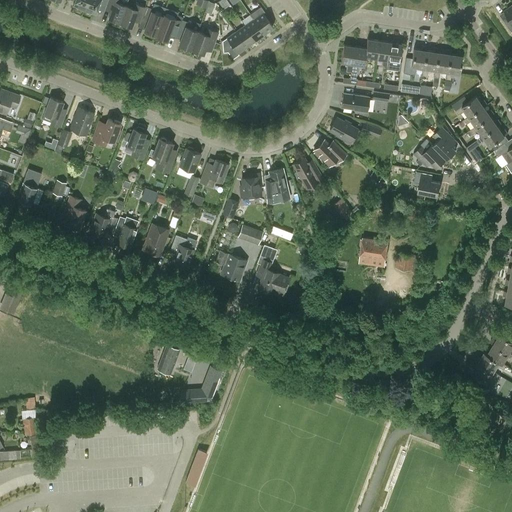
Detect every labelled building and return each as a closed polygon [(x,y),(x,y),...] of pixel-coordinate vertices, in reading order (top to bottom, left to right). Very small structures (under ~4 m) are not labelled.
[(74,0),(73,5),(84,9),(87,0),(74,0)] [(87,0),(84,9),(95,13),(99,4),(101,2),(102,2),(107,3),(107,0),(87,0)] [(120,22),(126,5),(119,3),(120,0),(108,0),(108,1),(114,3),(108,18),(114,20),(114,21),(118,23),(119,22),(120,22)] [(220,0),(219,1),(224,8),(230,4),(226,0),(220,0)] [(134,3),(133,8),(126,5),(120,22),(121,23),(120,24),(125,25),(125,24),(131,27),(136,12),(142,14),(145,7),(134,3)] [(144,30),(155,34),(163,15),(152,11),(153,9),(146,6),(142,18),(148,20),(144,30)] [(263,13),(264,12),(260,6),(250,14),(253,19),(263,33),(272,27),(263,13)] [(183,17),(177,15),(177,13),(165,8),(163,15),(155,34),(155,36),(167,40),(172,26),(178,28),(179,28),(182,20),(183,17)] [(255,40),(263,33),(253,19),(244,25),(255,40)] [(192,24),(182,20),(179,28),(184,30),(179,45),(191,49),(198,31),(190,28),(192,24)] [(246,46),(255,40),(244,25),(236,31),(246,46)] [(198,31),(191,49),(203,54),(208,40),(214,42),(217,32),(207,28),(205,34),(198,31)] [(237,52),(246,46),(236,31),(222,41),(223,53),(228,52),(234,48),(237,52)] [(365,57),(376,58),(379,40),(367,39),(366,48),(365,57)] [(387,66),(387,60),(390,42),(379,40),(376,58),(383,59),(382,65),(387,66)] [(399,61),(402,44),(390,42),(387,60),(387,66),(386,69),(400,71),(401,61),(399,61)] [(351,71),(355,46),(343,44),(341,62),(347,63),(346,71),(351,71)] [(364,66),(365,57),(366,48),(355,46),(351,71),(356,72),(357,65),(364,66)] [(423,69),(426,51),(426,47),(421,46),(421,50),(413,49),(409,74),(415,75),(416,68),(423,69)] [(433,52),(426,51),(423,69),(422,76),(427,77),(428,70),(434,71),(437,53),(438,49),(433,48),(433,52)] [(437,53),(434,71),(433,78),(439,79),(440,72),(447,73),(449,55),(450,51),(445,50),(445,54),(437,53)] [(456,56),(449,55),(447,73),(445,80),(450,81),(451,73),(459,75),(462,53),(457,52),(456,56)] [(400,91),(412,92),(413,85),(401,84),(400,91)] [(420,84),(419,93),(430,95),(432,86),(420,84)] [(387,101),(388,94),(373,91),(372,99),(387,101)] [(16,107),(20,96),(9,92),(7,98),(0,95),(0,110),(6,113),(9,105),(16,107)] [(366,112),(369,96),(343,93),(341,107),(354,109),(354,110),(366,112)] [(452,105),(456,111),(459,116),(465,111),(469,117),(484,106),(487,104),(484,101),(481,103),(477,96),(469,102),(465,96),(452,105)] [(44,114),(42,119),(50,122),(50,123),(60,126),(63,119),(57,117),(63,102),(50,97),(44,114)] [(476,127),(491,116),(494,114),(491,110),(488,112),(484,106),(469,117),(463,121),(466,125),(472,121),(476,127)] [(85,134),(93,113),(78,107),(70,129),(85,134)] [(491,116),(476,127),(470,131),(473,135),(479,130),(483,136),(498,126),(501,124),(498,120),(495,122),(491,116)] [(349,142),(357,129),(336,117),(329,130),(337,134),(336,135),(349,142)] [(122,130),(118,128),(120,123),(108,118),(106,124),(99,121),(92,140),(104,145),(105,144),(107,138),(118,142),(122,130)] [(0,132),(7,135),(11,124),(0,119),(0,132)] [(378,137),(380,130),(363,123),(361,130),(378,137)] [(19,132),(30,134),(31,127),(21,125),(19,132)] [(490,146),(508,134),(505,129),(502,132),(498,126),(483,136),(477,141),(480,145),(486,141),(490,146)] [(145,133),(144,132),(145,130),(144,129),(138,127),(136,127),(136,129),(133,128),(131,134),(129,133),(127,134),(125,138),(126,140),(128,141),(127,145),(134,148),(132,155),(142,159),(150,139),(144,137),(145,133)] [(452,146),(456,142),(442,127),(433,135),(438,140),(433,145),(446,159),(447,160),(456,151),(452,146)] [(66,146),(71,132),(63,129),(58,143),(66,146)] [(161,137),(160,138),(159,138),(152,156),(158,159),(155,167),(168,172),(176,151),(170,148),(172,143),(165,140),(166,139),(163,137),(161,137)] [(338,161),(346,154),(333,141),(329,144),(324,140),(313,150),(329,166),(336,159),(338,161)] [(480,145),(477,141),(467,147),(470,152),(476,148),(480,145)] [(511,161),(511,147),(510,149),(506,143),(495,151),(499,156),(503,154),(510,163),(511,161)] [(437,167),(446,159),(433,145),(432,144),(427,149),(423,145),(414,153),(424,163),(429,159),(437,167)] [(194,171),(200,153),(193,151),(193,149),(193,148),(189,147),(188,147),(187,148),(186,148),(179,166),(194,171)] [(300,178),(302,181),(306,188),(318,181),(319,183),(325,180),(320,170),(318,171),(313,162),(308,165),(304,157),(292,164),(297,172),(294,173),(298,180),(300,178)] [(221,181),(228,164),(215,159),(213,164),(207,162),(200,182),(212,186),(215,179),(221,181)] [(30,204),(41,173),(27,168),(19,191),(21,192),(18,199),(30,204)] [(0,173),(0,177),(10,181),(13,173),(2,169),(0,173)] [(264,182),(266,195),(267,203),(280,200),(281,197),(280,190),(287,188),(282,169),(269,172),(270,179),(269,181),(264,182)] [(383,176),(374,170),(370,176),(378,182),(383,176)] [(438,196),(440,182),(432,181),(433,175),(416,171),(414,182),(420,183),(418,192),(438,196)] [(192,196),(199,177),(191,174),(184,193),(192,196)] [(241,197),(260,195),(258,174),(249,175),(249,177),(242,178),(242,185),(240,185),(241,197)] [(62,196),(66,183),(56,179),(52,192),(62,196)] [(191,202),(201,205),(204,197),(194,193),(191,202)] [(76,230),(78,228),(79,228),(85,210),(78,207),(81,199),(70,195),(63,212),(68,214),(65,223),(71,225),(71,228),(72,230),(74,231),(76,230)] [(232,217),(238,202),(228,198),(223,213),(232,217)] [(344,204),(340,199),(335,203),(339,208),(344,204)] [(114,225),(117,218),(111,216),(110,219),(96,213),(89,232),(103,237),(108,223),(114,225)] [(172,225),(178,226),(180,214),(175,213),(172,225)] [(129,247),(136,228),(139,221),(126,217),(126,218),(119,216),(116,225),(121,228),(116,242),(129,247)] [(159,255),(168,229),(152,223),(143,249),(159,255)] [(237,236),(258,244),(263,231),(242,223),(237,236)] [(186,268),(193,249),(188,247),(188,246),(187,243),(187,239),(175,235),(170,249),(175,251),(176,253),(172,263),(186,268)] [(363,238),(363,239),(360,238),(359,245),(362,245),(360,263),(385,267),(388,242),(363,238)] [(258,260),(262,261),(257,276),(262,278),(258,288),(267,291),(268,288),(282,293),(289,277),(269,270),(277,249),(264,244),(258,260)] [(239,281),(247,260),(220,250),(216,261),(224,264),(221,274),(239,281)] [(396,267),(412,270),(414,254),(398,251),(396,267)] [(28,279),(18,275),(0,267),(0,283),(8,287),(6,293),(5,292),(0,303),(0,307),(14,313),(28,279)] [(511,292),(508,292),(504,291),(503,296),(507,296),(506,304),(511,304),(511,292)] [(511,340),(501,333),(497,340),(494,338),(491,342),(494,344),(509,354),(511,349),(511,340)] [(167,343),(157,368),(170,373),(180,348),(167,343)] [(511,355),(509,354),(494,344),(490,350),(487,348),(485,352),(503,364),(507,358),(511,361),(511,355)] [(476,361),(478,362),(494,372),(498,366),(505,370),(507,366),(503,364),(485,352),(481,358),(478,357),(476,361)] [(494,372),(478,362),(474,369),(471,368),(469,371),(488,382),(492,376),(498,380),(501,376),(494,372)] [(211,400),(223,370),(211,365),(197,399),(198,400),(211,400)] [(24,434),(37,433),(35,417),(22,418),(24,434)] [(37,435),(30,436),(33,457),(40,456),(37,435)] [(188,482),(199,485),(209,450),(198,447),(188,482)] [(0,460),(20,458),(19,449),(0,451),(0,460)]
